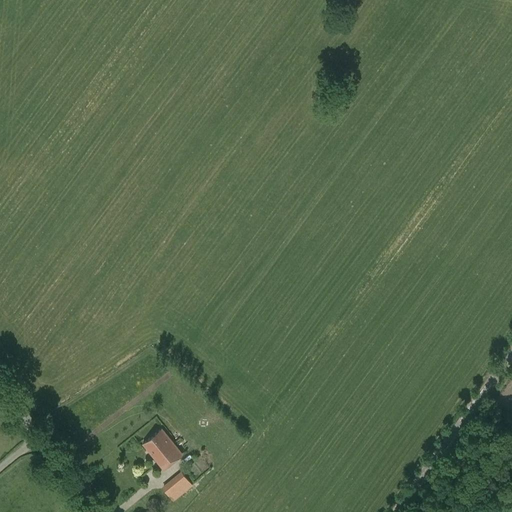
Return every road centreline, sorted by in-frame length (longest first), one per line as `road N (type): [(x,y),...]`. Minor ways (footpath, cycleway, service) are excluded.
road 1 (tertiary): [(401,511),(511,357)]
road 2 (tertiary): [(101,511),(0,387)]
